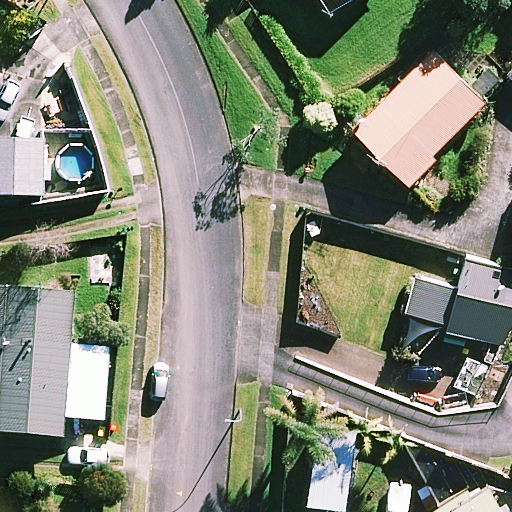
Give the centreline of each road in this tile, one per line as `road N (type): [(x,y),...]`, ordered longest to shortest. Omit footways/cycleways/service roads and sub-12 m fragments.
road 1 (residential): [(199,187),(203,287),(185,511)]
road 2 (residential): [(199,187),(115,212),(0,230)]
road 3 (residential): [(130,0),(166,67),(199,187)]
